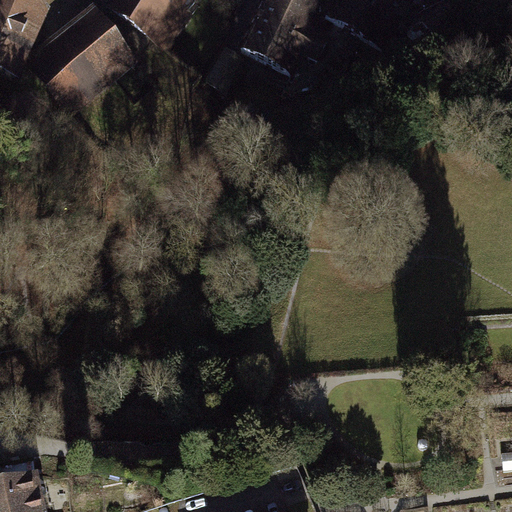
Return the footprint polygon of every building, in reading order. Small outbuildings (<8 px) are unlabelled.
[(48,15),(37,0),(0,0),(0,69),(19,78),(48,15)] [(103,0),(108,7),(167,49),(187,24),(183,21),(187,14),(182,10),(190,0),(103,0)] [(296,0),(268,0),(242,53),(292,78),(316,89),(345,30),(326,20),(336,0),(297,0),(296,0)] [(336,0),(326,20),(345,30),(361,39),(360,40),(384,52),(411,1),(422,7),(425,0),(336,0)] [(94,17),(34,64),(69,115),(132,65),(94,17)] [(244,66),(224,52),(206,78),(230,99),(244,66)] [(316,89),(292,78),(283,97),(286,98),(316,91),(316,89)] [(0,504),(39,498),(35,480),(0,485),(0,504)] [(41,511),(39,498),(0,504),(0,511),(41,511)]
